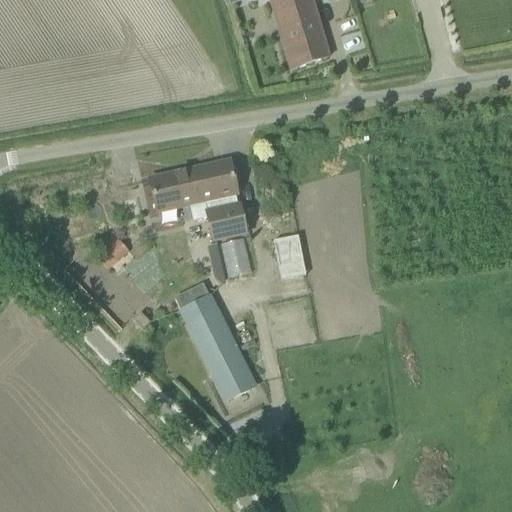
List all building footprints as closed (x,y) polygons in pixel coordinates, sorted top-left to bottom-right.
[(269,0),(290,73),(329,59),(311,0),(269,0)] [(229,164),(149,182),(156,214),(204,203),(206,202),(209,214),(207,215),(213,242),(245,235),(239,207),(237,208),(234,196),(236,196),(229,164)] [(127,252),(114,237),(92,256),(105,271),(127,252)] [(297,237),(273,242),(277,261),(301,257),(297,237)] [(286,288),(304,283),(297,258),(278,264),(286,288)] [(180,313),(225,402),(225,403),(254,388),(209,299),(180,313)] [(140,314),(132,322),(143,332),(151,324),(140,314)]
